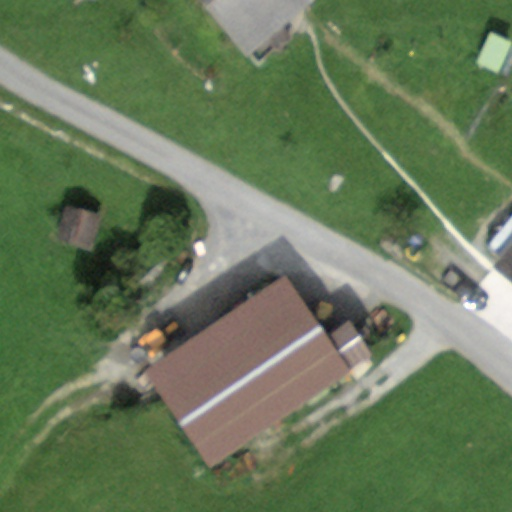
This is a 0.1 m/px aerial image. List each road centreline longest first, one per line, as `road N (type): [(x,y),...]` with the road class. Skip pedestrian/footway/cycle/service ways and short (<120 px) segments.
road 1 (unclassified): [(0,62),(393,285),(511,370)]
road 2 (track): [(254,208),(87,390),(15,447),(0,476)]
